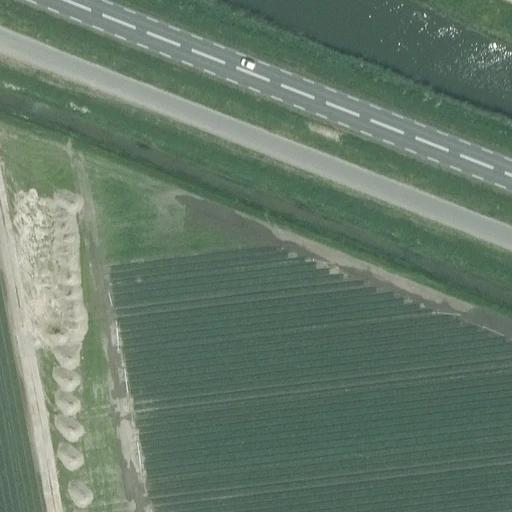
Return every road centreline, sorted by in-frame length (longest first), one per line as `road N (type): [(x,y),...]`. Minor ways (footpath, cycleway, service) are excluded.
road 1 (unclassified): [(0,37),(511,239)]
road 2 (primary): [(511,175),(64,0)]
